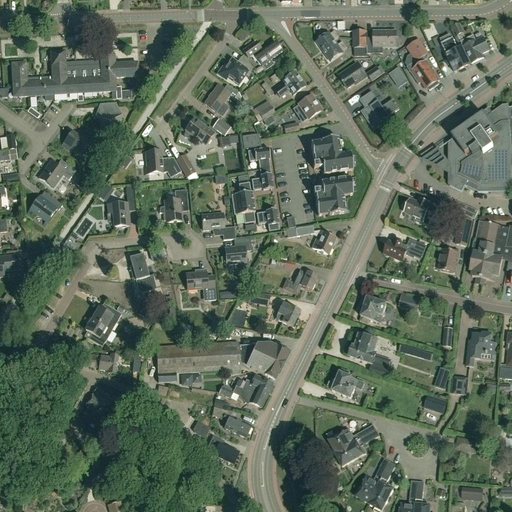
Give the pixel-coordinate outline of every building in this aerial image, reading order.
[(350,26),(350,16),(338,17),(339,26),(350,26)] [(453,27),(471,65),(484,59),(482,56),(489,52),(483,39),(476,42),(473,37),(466,40),(458,25),(453,27)] [(367,39),(367,32),(353,33),(353,40),(361,40),(361,49),(367,49),(367,39)] [(373,39),(367,39),(367,49),(367,55),(383,55),(383,49),(396,48),(396,32),(373,32),(373,39)] [(334,41),(339,38),(334,33),(330,36),(329,34),(316,43),(323,53),(330,48),(328,45),(334,41)] [(450,36),(441,40),(443,44),(442,44),(448,58),(447,59),(448,60),(446,61),(448,66),(450,65),(454,73),(458,72),(470,66),(468,63),(463,52),(461,48),(458,50),(453,39),(452,40),(450,36)] [(367,55),(367,49),(361,49),(361,40),(353,40),(353,49),(354,49),(354,57),(367,57),(366,55),(367,55)] [(330,48),(323,53),(330,62),(343,54),(342,52),(346,49),(342,43),(338,46),(334,41),(328,45),(330,48)] [(421,83),(426,90),(427,90),(429,92),(439,86),(438,83),(439,82),(426,63),(422,65),(420,63),(422,62),(420,59),(428,55),(418,41),(407,49),(416,62),(407,68),(418,85),(421,83)] [(243,52),(247,59),(253,55),(255,58),(254,59),(256,61),(257,61),(261,67),(262,66),(265,71),(273,66),(270,61),(282,53),(274,42),(261,52),(255,43),(243,52)] [(65,52),(50,53),(52,78),(26,79),(25,64),(11,65),(13,99),(44,97),(46,101),(51,101),(53,96),(116,93),(116,88),(115,79),(138,78),(137,63),(115,65),(114,56),(113,54),(102,54),(100,57),(100,62),(65,64),(65,52)] [(231,61),(224,70),(223,68),(218,75),(226,81),(227,79),(235,85),(242,75),(247,79),(250,74),(249,74),(252,70),(242,57),(240,59),(236,64),(231,61)] [(357,64),(338,77),(342,83),(341,83),(342,85),(343,84),(347,90),(357,83),(358,84),(367,78),(357,64)] [(377,69),(367,75),(372,82),(382,75),(385,73),(380,67),(377,69)] [(399,69),(389,76),(395,84),(398,88),(408,82),(399,69)] [(285,85),(274,92),(279,99),(289,92),(292,96),(305,87),(295,73),(283,82),(285,85)] [(269,97),(273,93),(265,84),(261,87),(269,97)] [(204,105),(216,114),(229,96),(234,99),(238,94),(227,86),(223,91),(217,87),(204,105)] [(382,108),(372,93),(359,101),(366,111),(362,113),(374,130),(375,130),(382,125),(381,124),(389,119),(388,117),(399,110),(393,101),(382,108)] [(302,123),(307,119),(308,120),(321,111),(311,97),(298,105),(293,110),(302,123)] [(100,116),(96,125),(103,136),(116,135),(122,124),(116,116),(116,104),(100,105),(100,116)] [(511,107),(509,110),(508,105),(503,106),(492,114),(488,109),(477,117),(478,119),(452,137),(454,140),(448,144),(448,166),(447,166),(446,167),(446,168),(446,169),(446,170),(446,171),(447,171),(448,171),(448,186),(462,193),(465,187),(479,194),(484,194),(487,192),(488,194),(511,193),(511,107)] [(271,116),(275,114),(271,107),(259,114),(263,121),(271,116)] [(271,116),(263,121),(267,127),(275,122),(271,116)] [(216,132),(212,129),(212,130),(209,127),(207,130),(193,120),(185,131),(205,146),(213,136),(216,132)] [(220,120),(212,129),(216,132),(224,138),(231,129),(220,120)] [(285,135),(299,132),(297,123),(283,126),(285,135)] [(72,133),(62,147),(69,152),(70,149),(81,157),(86,149),(93,153),(99,145),(84,134),(80,139),(72,133)] [(244,150),(261,148),(260,140),(257,135),(242,137),(244,150)] [(16,150),(14,136),(6,137),(7,151),(16,150)] [(230,146),(229,138),(221,140),(221,138),(219,139),(221,149),(222,149),(222,148),(230,146)] [(323,176),(353,171),(350,154),(340,156),(338,139),(321,142),(310,144),(313,161),(314,161),(314,164),(313,165),(313,170),(322,169),(323,176)] [(259,171),(270,169),(268,160),(270,160),(268,149),(253,151),(247,152),(249,163),(255,162),(258,162),(259,171)] [(0,162),(9,161),(8,151),(0,152),(0,162)] [(146,168),(143,169),(144,175),(167,174),(170,179),(181,173),(172,160),(165,163),(166,165),(162,165),(161,152),(145,153),(146,168)] [(187,179),(195,173),(185,156),(176,161),(187,179)] [(50,162),(45,169),(46,170),(39,179),(53,190),(63,177),(69,181),(76,172),(69,167),(65,173),(50,162)] [(270,169),(259,171),(260,177),(260,180),(251,181),(253,192),(262,190),(262,191),(273,190),(271,175),(270,169)] [(18,175),(10,176),(11,184),(19,183),(18,175)] [(353,196),(350,179),(321,183),(322,190),(313,192),(313,197),(315,197),(316,200),(315,200),(317,217),(328,215),(328,216),(345,214),(343,197),(353,196)] [(81,190),(86,184),(81,181),(77,186),(81,190)] [(232,206),(253,203),(252,193),(250,193),(249,184),(238,185),(240,195),(234,196),(231,196),(232,206)] [(105,202),(113,191),(106,186),(98,197),(105,202)] [(126,202),(134,201),(133,189),(125,190),(126,195),(126,202)] [(164,222),(166,222),(166,224),(182,222),(182,213),(188,212),(186,191),(175,192),(175,199),(172,200),(163,202),(164,208),(160,208),(159,214),(163,215),(164,222)] [(46,222),(44,226),(56,210),(58,212),(62,206),(45,194),(42,199),(40,197),(28,214),(28,215),(31,211),(46,222)] [(411,201),(409,203),(408,203),(407,203),(406,203),(405,203),(405,204),(404,204),(404,205),(403,206),(403,207),(403,208),(403,209),(404,209),(404,210),(405,211),(406,211),(405,214),(417,219),(416,221),(427,225),(435,208),(418,201),(417,204),(411,201)] [(478,212),(455,202),(453,208),(452,210),(474,220),(478,212)] [(255,213),(253,203),(232,206),(234,216),(237,216),(243,215),(244,225),(255,223),(253,214),(255,213)] [(108,216),(107,217),(107,220),(110,223),(114,223),(114,228),(121,228),(122,229),(125,229),(126,227),(129,227),(128,213),(127,205),(107,206),(108,216)] [(452,210),(442,205),(438,213),(448,217),(452,210)] [(278,225),(276,210),(265,212),(266,213),(256,215),(258,225),(267,224),(268,227),(269,233),(279,231),(278,225)] [(212,231),(212,233),(224,231),(222,215),(201,217),(203,232),(212,231)] [(295,229),(293,218),(286,219),(288,230),(295,229)] [(471,222),(461,219),(455,245),(466,247),(471,222)] [(0,248),(3,248),(0,247),(0,233),(7,233),(6,226),(8,226),(8,220),(5,220),(0,220),(0,248)] [(472,278),(493,282),(494,277),(499,277),(502,261),(508,263),(508,264),(511,264),(511,228),(510,228),(509,230),(502,228),(479,223),(474,248),(469,271),(473,272),(472,278)] [(287,240),(314,235),(312,227),(295,230),(286,232),(287,240)] [(226,235),(222,235),(223,242),(235,241),(234,229),(226,229),(226,235)] [(328,257),(336,239),(320,231),(312,249),(328,257)] [(72,235),(68,240),(74,243),(77,239),(72,235)] [(239,266),(246,265),(245,253),(251,252),(250,239),(244,240),(234,241),(234,247),(224,248),(226,266),(238,265),(239,266)] [(388,258),(389,258),(402,264),(406,256),(413,259),(414,257),(420,260),(426,248),(410,241),(407,248),(402,245),(401,242),(398,241),(395,242),(394,245),(389,243),(386,250),(385,250),(385,251),(384,251),(384,252),(383,253),(383,254),(383,255),(384,256),(384,257),(385,257),(385,258),(386,258),(387,258),(388,258)] [(452,252),(442,250),(440,263),(441,264),(439,271),(453,274),(456,260),(458,260),(459,254),(459,252),(453,251),(452,252)] [(139,295),(156,290),(152,277),(149,278),(143,255),(130,259),(129,255),(128,255),(139,295)] [(0,278),(3,278),(3,272),(15,271),(13,256),(0,257),(0,278)] [(275,267),(294,271),(295,263),(276,260),(275,267)] [(381,276),(393,276),(392,268),(381,269),(381,276)] [(208,302),(215,301),(213,278),(206,278),(206,271),(198,272),(199,274),(186,275),(187,292),(203,290),(203,296),(207,296),(208,302)] [(297,297),(301,287),(311,292),(312,290),(313,290),(315,286),(314,285),(317,278),(306,273),(306,275),(300,272),(294,285),(287,282),(283,290),(297,297)] [(249,289),(261,286),(260,280),(247,283),(249,289)] [(248,305),(268,308),(269,297),(250,294),(248,305)] [(375,302),(367,299),(367,300),(366,300),(363,301),(362,305),(363,308),(364,308),(361,318),(360,323),(368,325),(369,321),(373,322),(380,324),(387,306),(379,303),(375,302)] [(418,304),(398,300),(397,310),(416,314),(418,304)] [(297,319),(300,311),(289,307),(283,304),(280,310),(276,317),(276,318),(276,319),(276,320),(277,320),(277,321),(278,322),(293,328),(294,329),(299,320),(297,319)] [(91,320),(105,328),(109,322),(115,325),(121,315),(108,307),(105,313),(98,309),(91,320)] [(105,328),(91,320),(85,331),(92,335),(89,341),(101,348),(107,338),(101,334),(105,328)] [(209,328),(206,334),(214,338),(217,333),(209,328)] [(452,343),(453,330),(443,329),(442,342),(452,343)] [(490,344),(491,335),(482,334),(482,336),(472,335),(471,351),(468,351),(466,367),(473,368),(474,360),(480,361),(481,355),(494,356),(495,345),(490,344)] [(509,351),(507,368),(501,368),(500,379),(508,380),(508,381),(511,381),(511,334),(509,335),(507,351),(509,351)] [(353,348),(350,358),(359,361),(363,363),(364,363),(372,366),(369,374),(385,379),(391,363),(375,358),(376,356),(373,355),(377,343),(359,337),(355,349),(353,348)] [(157,375),(176,374),(230,371),(230,377),(240,375),(240,364),(275,381),(289,351),(275,345),(275,347),(270,344),(238,347),(238,345),(206,347),(206,346),(156,349),(157,375)] [(398,353),(431,362),(433,354),(401,345),(398,353)] [(115,375),(117,356),(110,355),(110,358),(100,357),(96,356),(95,357),(89,356),(80,358),(79,367),(99,369),(98,371),(108,372),(108,374),(115,375)] [(451,372),(441,369),(434,388),(444,391),(451,372)] [(351,400),(355,389),(361,392),(364,385),(348,378),(350,373),(342,370),(340,374),(336,383),(336,384),(335,383),(332,385),(330,389),(332,392),(339,396),(344,398),(344,397),(351,400)] [(176,383),(176,374),(157,375),(158,384),(176,383)] [(192,384),(191,375),(180,376),(181,387),(192,386),(192,384)] [(259,392),(268,396),(273,386),(262,380),(255,376),(251,383),(246,381),(244,383),(238,381),(235,387),(243,391),(244,389),(255,393),(258,388),(260,390),(259,392)] [(466,397),(468,381),(453,379),(451,395),(466,397)] [(243,391),(235,387),(233,392),(222,387),(218,395),(230,400),(232,394),(238,397),(247,406),(250,404),(261,409),(268,396),(259,392),(260,390),(258,388),(255,393),(244,389),(243,391)] [(103,393),(97,389),(85,408),(88,410),(86,413),(85,412),(81,418),(82,419),(80,423),(79,425),(79,426),(79,428),(80,430),(80,431),(81,433),(83,434),(83,435),(91,440),(96,432),(99,427),(97,426),(100,421),(98,420),(100,418),(101,418),(109,404),(100,398),(103,393)] [(423,410),(443,416),(447,403),(432,398),(428,396),(423,410)] [(246,439),(251,428),(230,418),(233,412),(226,412),(214,409),(212,417),(223,421),(224,420),(228,422),(224,429),(246,439)] [(194,434),(204,440),(210,430),(198,422),(192,431),(194,434)] [(335,456),(376,432),(373,426),(357,436),(360,441),(355,443),(348,431),(328,442),(336,455),(335,455),(335,456)] [(56,462),(69,436),(59,432),(46,458),(56,462)] [(376,432),(335,456),(342,469),(366,455),(363,450),(360,449),(363,447),(379,438),(376,432)] [(224,443),(213,437),(207,450),(214,454),(213,456),(233,466),(239,453),(223,445),(224,443)] [(481,444),(457,439),(455,451),(479,456),(481,444)] [(505,450),(504,439),(497,439),(498,458),(511,457),(511,453),(511,450),(505,450)] [(447,464),(451,469),(456,465),(451,460),(447,464)] [(368,506),(390,463),(384,461),(376,477),(374,481),(366,478),(355,498),(368,505),(368,506)] [(390,463),(368,506),(380,511),(382,511),(393,490),(385,486),(387,482),(388,483),(396,466),(390,463)] [(414,511),(418,483),(411,482),(409,501),(415,501),(415,506),(400,505),(399,511),(414,511)] [(418,483),(414,511),(429,511),(430,507),(422,506),(424,484),(418,483)] [(500,497),(511,496),(511,488),(500,489),(500,497)] [(483,490),(462,489),(461,499),(463,501),(482,503),(483,490)] [(63,500),(65,494),(57,492),(55,497),(63,500)]
